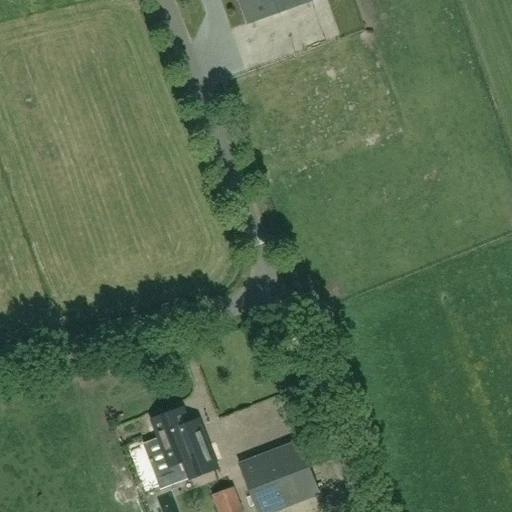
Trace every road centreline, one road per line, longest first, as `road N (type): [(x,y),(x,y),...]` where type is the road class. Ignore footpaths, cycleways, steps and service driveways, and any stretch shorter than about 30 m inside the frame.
road 1 (unclassified): [(279,297),(165,0)]
road 2 (unclassified): [(0,368),(279,297)]
road 3 (unclassified): [(356,511),(279,297)]
